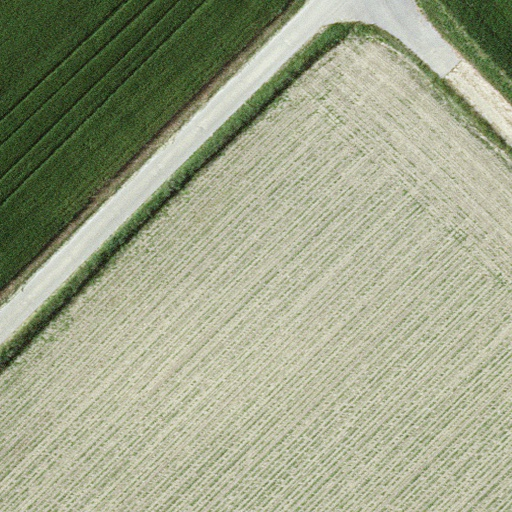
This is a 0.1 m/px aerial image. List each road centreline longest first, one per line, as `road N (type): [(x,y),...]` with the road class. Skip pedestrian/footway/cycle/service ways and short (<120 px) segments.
road 1 (track): [(0,324),(324,0)]
road 2 (track): [(511,135),(378,0)]
